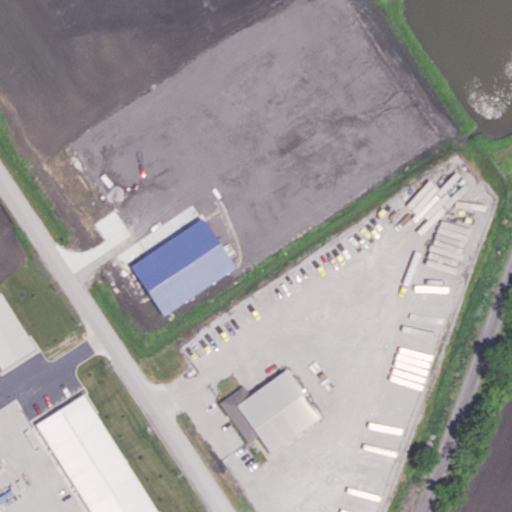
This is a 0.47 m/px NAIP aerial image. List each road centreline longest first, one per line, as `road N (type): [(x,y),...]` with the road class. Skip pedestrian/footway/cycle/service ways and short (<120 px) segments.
road 1 (residential): [(0,192),(229,511)]
road 2 (residential): [(422,511),(511,273)]
